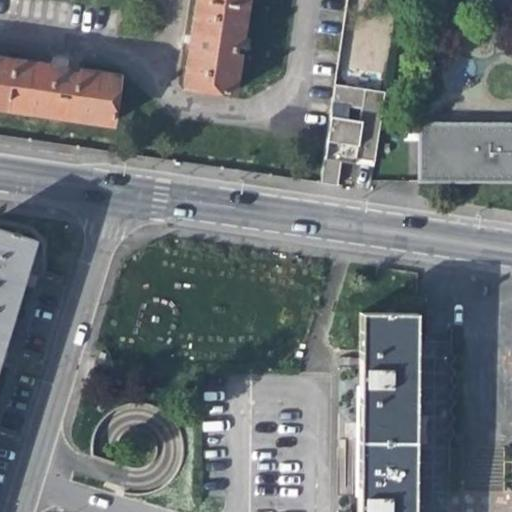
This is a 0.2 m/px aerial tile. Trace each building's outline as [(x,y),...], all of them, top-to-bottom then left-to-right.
[(193,0),(180,85),(229,94),(235,55),(230,54),(232,43),(237,44),(243,0),(193,0)] [(0,108),(107,124),(114,75),(77,69),(77,73),(46,69),(46,65),(0,57),(0,108)] [(383,91),(332,86),(318,183),(335,186),(336,176),(338,161),(353,163),(354,159),(372,161),(383,91)] [(511,124),(417,124),(416,182),(511,182),(511,124)] [(0,230),(0,313),(9,316),(23,270),(32,240),(0,230)] [(0,345),(9,316),(0,313),(0,345)] [(421,330),(368,328),(365,455),(420,455),(420,401),(421,330)] [(418,511),(421,462),(366,461),(365,511),(418,511)]
